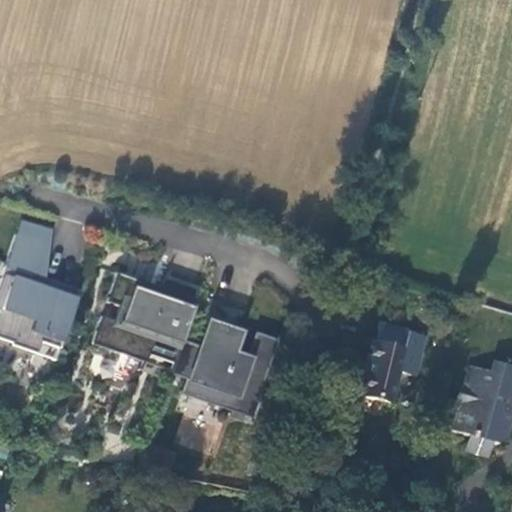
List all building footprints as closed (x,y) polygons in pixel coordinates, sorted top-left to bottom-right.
[(51,230),(21,222),(16,234),(49,246),(51,230)] [(49,246),(16,234),(0,280),(0,339),(10,343),(9,346),(30,354),(35,341),(59,350),(79,290),(43,278),(49,246)] [(199,290),(166,278),(160,290),(158,297),(149,294),(152,287),(116,275),(106,304),(125,311),(120,325),(101,318),(92,345),(144,363),(147,357),(163,363),(165,354),(175,358),(180,341),(182,337),(199,290)] [(160,290),(152,287),(149,294),(158,297),(160,290)] [(407,332),(379,324),(374,343),(371,343),(357,398),(388,407),(397,374),(413,377),(422,339),(406,334),(407,332)] [(244,362),(229,357),(237,333),(223,328),(222,331),(207,326),(201,344),(199,348),(180,341),(175,358),(172,366),(168,376),(187,382),(183,393),(212,403),(216,392),(250,405),(272,345),(252,338),(244,362)] [(182,337),(180,341),(199,348),(201,344),(182,337)] [(59,350),(35,341),(30,354),(54,363),(59,350)] [(175,358),(165,354),(163,363),(172,366),(175,358)] [(511,358),(509,368),(501,366),(493,394),(496,396),(494,404),(507,408),(511,415),(509,425),(511,425),(511,358)] [(468,438),(490,444),(497,446),(505,439),(509,425),(511,415),(507,408),(494,404),(496,396),(493,394),(501,366),(491,363),(487,375),(468,369),(462,388),(457,387),(452,406),(457,408),(450,432),(468,438)] [(216,392),(212,403),(247,415),(250,405),(216,392)] [(468,438),(464,454),(485,460),(490,444),(468,438)] [(143,448),(134,472),(161,477),(169,457),(143,448)]
